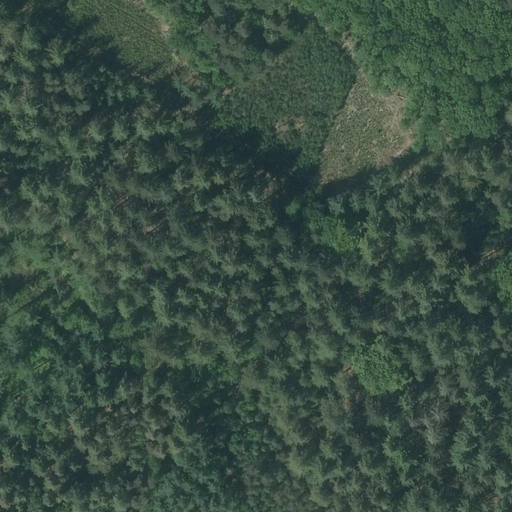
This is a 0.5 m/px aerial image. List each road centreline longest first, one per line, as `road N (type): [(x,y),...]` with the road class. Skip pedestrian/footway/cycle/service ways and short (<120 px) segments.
road 1 (track): [(0,444),(81,383),(191,347),(319,290),(511,156)]
road 2 (track): [(0,129),(156,358)]
